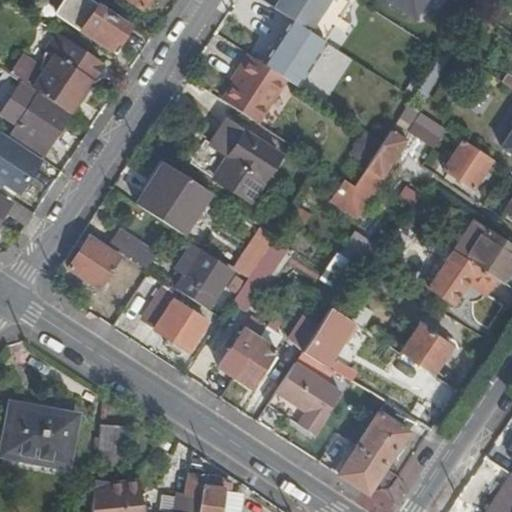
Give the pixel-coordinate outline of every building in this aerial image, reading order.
[(63,0),(54,15),(105,49),(112,39),(116,42),(126,26),(86,0),(63,0)] [(125,0),(134,5),(138,8),(144,0),(125,0)] [(327,0),(279,0),(273,10),(290,21),(307,32),(327,0)] [(280,35),(284,38),(278,46),(274,43),(260,64),(284,79),(295,86),(324,43),(307,32),(290,21),(280,35)] [(40,93),(68,112),(100,64),(62,38),(50,56),(41,53),(35,70),(19,58),(9,74),(24,84),(29,88),(37,93),(39,95),(40,93)] [(246,55),(236,69),(242,72),(223,102),(255,123),(284,79),(260,64),(246,55)] [(440,63),(436,60),(411,97),(409,100),(419,106),(431,86),(427,83),(440,63)] [(0,68),(0,89),(19,103),(23,97),(29,88),(24,84),(9,74),(0,68)] [(37,93),(29,88),(23,97),(32,102),(36,95),(37,93)] [(36,95),(32,102),(7,138),(38,159),(66,115),(36,95)] [(395,120),(383,139),(352,186),(367,196),(398,149),(419,112),(406,104),(395,120)] [(423,114),(410,134),(432,150),(445,129),(423,114)] [(212,147),(228,157),(243,134),(227,124),(212,147)] [(228,157),(229,159),(217,179),(250,200),(278,157),(243,134),(228,157)] [(511,134),(502,149),(511,154),(511,134)] [(0,182),(16,193),(36,162),(0,137),(0,182)] [(443,169),(473,188),(492,160),(457,137),(453,144),(457,147),(443,169)] [(352,183),(371,150),(358,143),(340,176),(352,183)] [(159,162),(139,191),(187,223),(207,193),(159,162)] [(329,171),(321,165),(304,190),(313,196),(329,171)] [(327,198),(354,217),(367,196),(352,186),(340,178),(327,198)] [(0,200),(0,217),(3,213),(8,205),(0,200)] [(3,213),(23,226),(31,215),(11,202),(8,205),(3,213)] [(295,203),(290,211),(284,220),(297,229),(308,212),(295,203)] [(399,227),(409,233),(413,226),(405,220),(399,227)] [(486,231),(470,220),(450,250),(451,251),(467,261),(486,231)] [(121,228),(107,247),(145,271),(157,252),(121,228)] [(265,231),(253,248),(262,254),(273,236),(265,231)] [(511,258),(511,249),(486,231),(467,261),(493,278),(502,284),(511,268),(508,266),(511,258)] [(381,251),(353,232),(336,255),(364,273),(371,264),(381,251)] [(86,238),(66,268),(96,288),(116,257),(86,238)] [(174,288),(207,310),(234,270),(233,269),(200,248),(189,241),(170,270),(181,277),(174,288)] [(395,258),(384,251),(373,265),(384,273),(395,258)] [(469,280),(485,290),(493,278),(467,261),(451,251),(428,286),(453,304),(469,280)] [(253,268),(247,278),(231,302),(243,311),(265,277),(253,268)] [(170,304),(157,296),(141,320),(154,328),(170,304)] [(172,301),(170,304),(154,328),(152,330),(186,351),(205,322),(172,301)] [(334,312),(329,308),(301,352),(308,357),(320,364),(348,321),(334,312)] [(313,329),(301,321),(287,341),(299,352),(313,329)] [(449,347),(418,326),(398,354),(430,375),(449,347)] [(228,350),(218,367),(232,376),(257,339),(242,330),(237,336),(231,332),(223,346),(228,350)] [(273,350),(257,339),(232,376),(249,387),(260,370),(265,373),(275,359),(270,355),(273,350)] [(303,365),(315,372),(320,364),(308,357),(303,365)] [(293,363),(274,392),(304,412),(295,425),(311,435),(339,394),(293,363)] [(274,392),(265,405),(295,425),(304,412),(274,392)] [(336,466),(340,469),(337,475),(365,493),(413,421),(384,403),(357,443),(351,440),(346,447),(347,448),(336,466)] [(51,411),(11,404),(2,449),(66,460),(75,411),(52,406),(51,411)] [(98,423),(96,448),(119,450),(121,425),(98,423)] [(511,511),(511,467),(483,511),(511,511)] [(86,476),(84,511),(139,511),(137,476),(106,478),(86,476)] [(214,511),(218,491),(215,490),(216,482),(198,479),(197,480),(180,478),(179,497),(172,506),(172,511),(214,511)]
